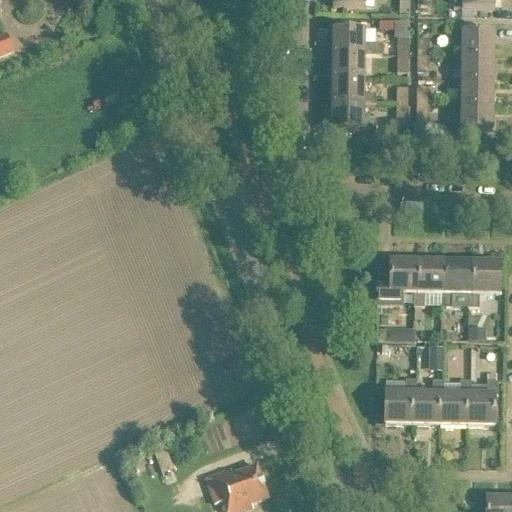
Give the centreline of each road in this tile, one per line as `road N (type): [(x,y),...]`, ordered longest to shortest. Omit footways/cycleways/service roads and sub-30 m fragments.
road 1 (tertiary): [(341,511),(222,201)]
road 2 (unclassified): [(511,213),(294,191)]
road 3 (tertiary): [(222,201),(149,0)]
road 4 (residential): [(294,191),(299,0)]
